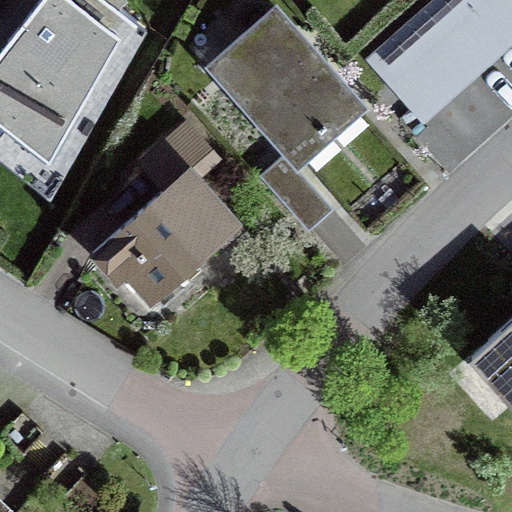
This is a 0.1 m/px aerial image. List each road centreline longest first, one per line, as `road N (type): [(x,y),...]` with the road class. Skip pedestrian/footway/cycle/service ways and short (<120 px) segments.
road 1 (residential): [(233,452),(432,231),(511,158)]
road 2 (residential): [(0,311),(233,452)]
road 3 (residential): [(233,452),(383,511)]
